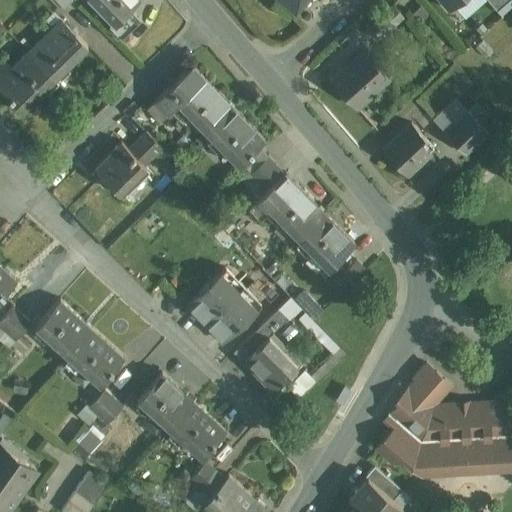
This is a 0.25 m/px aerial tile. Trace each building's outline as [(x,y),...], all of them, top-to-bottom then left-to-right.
[(93,0),(104,11),(105,10),(113,19),(112,20),(112,21),(113,22),(129,7),(135,0),(93,0)] [(305,0),(281,0),(295,12),(305,0)] [(440,0),(449,10),(459,0),(440,0)] [(487,0),(497,10),(508,0),(487,0)] [(393,6),(381,17),(391,28),(403,17),(393,6)] [(129,7),(113,22),(112,21),(109,24),(121,36),(140,18),(129,7)] [(61,17),(28,50),(54,77),(87,45),(61,17)] [(381,17),(366,30),(376,41),(391,28),(381,17)] [(28,50),(11,66),(2,57),(0,58),(0,87),(21,109),(54,77),(28,50)] [(388,78),(364,51),(332,80),(356,106),(388,78)] [(192,63),(154,100),(168,113),(171,110),(205,77),(192,63)] [(205,77),(171,110),(184,124),(192,117),(209,134),(235,108),(205,77)] [(265,139),(235,108),(209,134),(239,165),(265,139)] [(489,132),(468,111),(446,132),(466,154),(489,132)] [(412,122),(383,148),(407,174),(430,152),(422,143),(426,139),(412,122)] [(163,148),(146,130),(137,139),(154,156),(163,148)] [(121,141),(94,168),(119,192),(145,166),(121,141)] [(267,155),(250,172),(258,181),(276,164),(267,155)] [(276,164),(258,181),(266,189),(284,172),(276,164)] [(325,212),(285,171),(284,172),(266,189),(248,207),(260,219),(270,209),(298,238),(325,212)] [(355,243),(325,212),(298,238),(329,269),(355,243)] [(356,259),(339,275),(348,285),(365,268),(356,259)] [(0,298),(17,280),(0,263),(0,298)] [(209,279),(199,289),(200,291),(186,304),(205,322),(243,285),(242,284),(236,289),(221,273),(226,268),(225,267),(219,272),(210,281),(209,279)] [(243,285),(205,322),(223,341),(236,328),(238,329),(248,320),(246,318),(256,309),(261,304),(259,302),(254,308),(238,292),(244,286),(243,285)] [(316,313),(323,303),(301,287),(294,297),(316,313)] [(290,295),(265,319),(275,330),(300,306),(290,295)] [(92,327),(60,298),(35,325),(68,355),(92,327)] [(12,306),(0,319),(0,326),(6,331),(21,313),(12,306)] [(304,310),(297,317),(337,355),(344,347),(304,310)] [(21,313),(6,331),(15,339),(31,322),(21,313)] [(265,319),(246,338),(255,347),(268,334),(269,335),(275,330),(265,319)] [(125,357),(92,327),(68,355),(100,384),(125,357)] [(255,347),(245,358),(274,387),(280,382),(281,383),(284,380),(283,379),(296,365),(268,337),(269,335),(268,334),(255,347)] [(450,384),(426,362),(413,377),(413,380),(400,395),(400,401),(387,416),(387,421),(393,427),(421,395),(432,404),(450,384)] [(304,369),(289,384),(298,392),(313,378),(304,369)] [(162,371),(137,398),(169,427),(194,400),(162,371)] [(494,401),(433,405),(432,404),(421,395),(393,427),(377,444),(393,458),(405,457),(422,472),(451,470),(458,463),(475,462),(483,468),(511,467),(511,466),(511,391),(507,387),(494,401)] [(104,389),(88,407),(97,415),(113,397),(104,389)] [(113,397),(97,415),(107,423),(108,422),(123,405),(113,397)] [(227,429),(194,400),(169,427),(202,457),(227,429)] [(97,415),(90,422),(104,435),(112,426),(108,422),(107,423),(97,415)] [(0,442),(0,507),(5,511),(36,470),(0,442)] [(215,469),(205,460),(189,478),(199,487),(215,469)] [(401,488),(374,465),(365,475),(367,476),(393,498),(401,488)] [(108,484),(88,470),(74,489),(94,504),(94,503),(108,484)] [(259,511),(265,506),(229,474),(204,501),(215,511),(259,511)] [(393,498),(367,476),(349,497),(356,503),(366,511),(396,511),(402,506),(393,498)] [(74,489),(67,499),(68,499),(85,511),(87,511),(94,504),(74,489)] [(85,511),(68,499),(61,509),(65,511),(85,511)] [(366,511),(356,503),(348,511),(366,511)]
